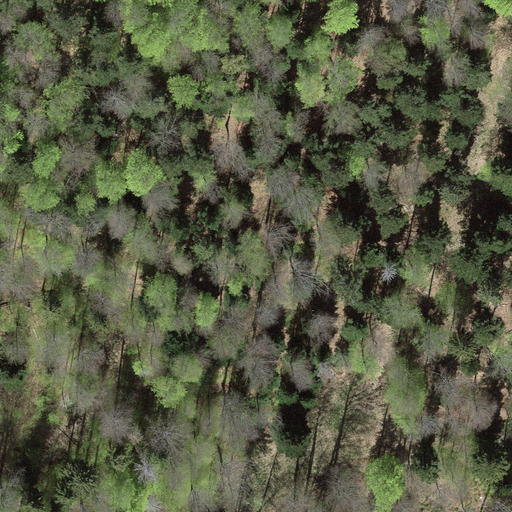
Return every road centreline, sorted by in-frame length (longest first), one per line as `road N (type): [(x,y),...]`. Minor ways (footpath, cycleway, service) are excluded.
road 1 (track): [(511,1),(464,210),(320,445)]
road 2 (track): [(511,404),(386,424),(320,445),(220,511)]
